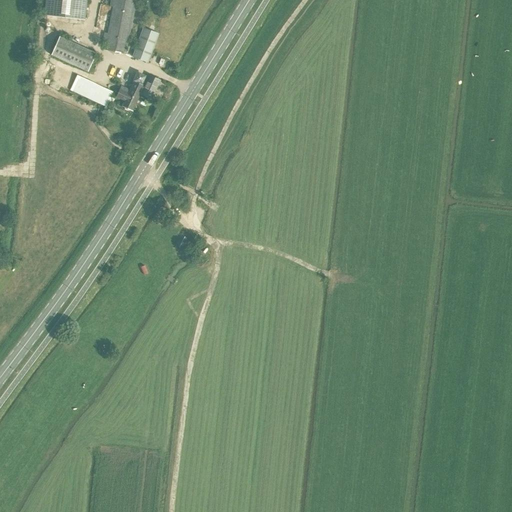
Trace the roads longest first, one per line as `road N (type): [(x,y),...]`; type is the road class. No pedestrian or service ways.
road 1 (primary): [(0,377),(83,264),(249,0)]
road 2 (track): [(172,511),(187,380),(219,254),(169,200)]
road 3 (track): [(190,224),(229,121),(307,0)]
